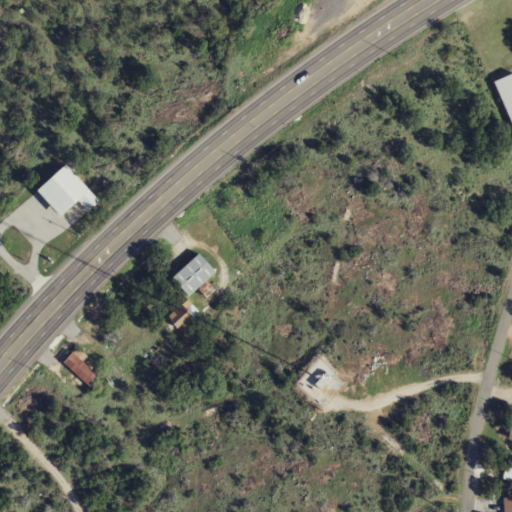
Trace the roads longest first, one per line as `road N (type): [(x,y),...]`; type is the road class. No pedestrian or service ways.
road 1 (primary): [(417,0),(196,163),(0,352)]
road 2 (tertiary): [(464,511),(467,457),(511,285)]
